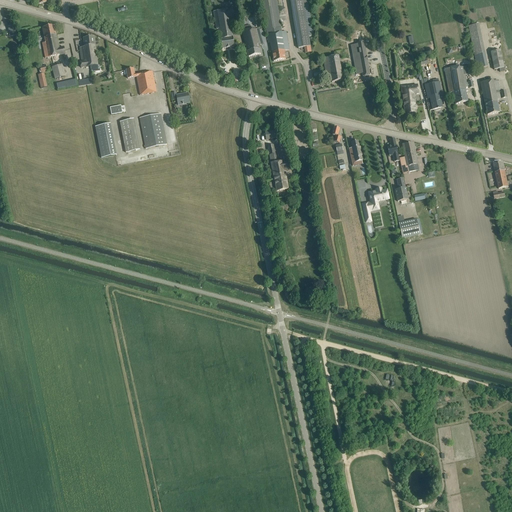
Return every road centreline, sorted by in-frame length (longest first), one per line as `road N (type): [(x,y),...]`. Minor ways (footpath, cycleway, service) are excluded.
road 1 (unclassified): [(322,511),(249,175),(245,131),(254,98)]
road 2 (tertiary): [(254,98),(96,29),(0,2)]
road 3 (tertiary): [(389,132),(254,98)]
road 4 (unclassified): [(389,132),(393,103),(371,0)]
road 5 (tertiary): [(511,159),(389,132)]
